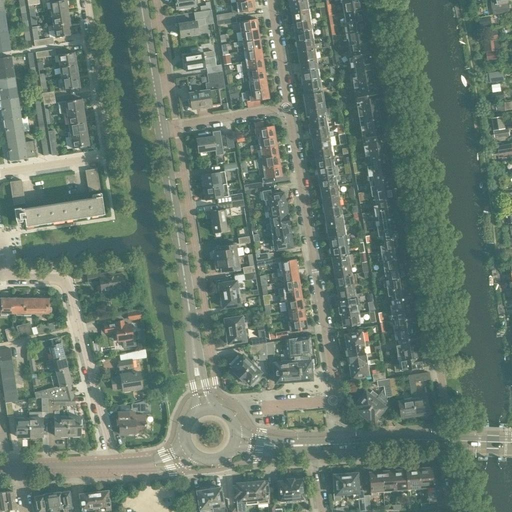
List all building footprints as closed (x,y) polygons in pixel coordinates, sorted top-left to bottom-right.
[(66,0),(49,3),(51,15),(67,12),(66,0)] [(173,0),(175,10),(176,10),(176,9),(194,6),(195,7),(194,0),(173,0)] [(252,0),(250,0),(235,3),(237,13),(254,10),(252,0)] [(290,8),(291,13),(308,10),(306,0),(288,3),(289,7),(290,8)] [(343,3),(344,13),(364,10),(363,6),(361,7),(360,0),(343,3)] [(511,0),(496,0),(498,8),(492,9),(493,15),(510,12),(509,3),(511,2),(511,0)] [(28,10),(31,29),(36,29),(33,10),(28,10)] [(195,22),(178,24),(180,37),(197,34),(196,26),(204,25),(203,19),(212,18),(211,10),(194,13),(195,22)] [(291,13),(293,23),(309,20),(308,10),(291,13)] [(344,13),(346,23),(363,20),(362,14),(364,14),(364,10),(344,13)] [(51,15),(53,26),(69,23),(67,12),(51,15)] [(239,22),(240,32),(257,30),(255,19),(250,20),(249,17),(240,19),(240,22),(239,22)] [(293,23),(294,32),(311,30),(309,20),(293,23)] [(346,23),(347,33),(365,30),(363,20),(346,23)] [(69,23),(53,26),(47,27),(48,31),(53,30),(54,38),(71,35),(69,23)] [(240,32),(242,42),(258,39),(257,30),(240,32)] [(294,32),(296,42),(313,40),(311,30),(294,32)] [(347,33),(349,43),(367,40),(365,30),(347,33)] [(6,31),(0,31),(0,52),(9,51),(6,31)] [(52,38),(38,40),(33,41),(34,47),(53,44),(52,38)] [(242,46),(243,52),(260,49),(258,39),(242,42),(233,44),(234,47),(242,46)] [(296,42),(298,52),(314,49),(322,48),(321,43),(313,44),(313,40),(296,42)] [(349,43),(351,53),(370,49),(368,49),(367,40),(349,43)] [(243,52),(245,62),(262,59),(260,49),(243,52)] [(298,52),(299,62),(316,59),(314,49),(298,52)] [(349,53),(350,63),(370,60),(369,57),(371,57),(370,49),(351,53),(349,53)] [(35,53),(36,59),(55,56),(54,50),(35,53)] [(55,68),(59,67),(76,65),(74,53),(57,55),(58,63),(54,63),(55,68)] [(205,68),(206,74),(221,71),(220,65),(215,66),(214,57),(202,59),(201,53),(183,56),(185,71),(205,68)] [(0,58),(0,79),(13,77),(10,57),(0,58)] [(240,63),(242,72),(263,69),(262,59),(245,62),(240,63)] [(299,62),(301,72),(317,69),(322,68),(322,63),(317,64),(316,59),(299,62)] [(350,63),(352,73),(371,70),(370,60),(350,63)] [(59,67),(61,79),(78,76),(76,65),(59,67)] [(243,82),(248,81),(265,78),(263,69),(242,72),(243,78),(242,78),(243,82)] [(300,77),(301,82),(319,79),(317,69),(301,72),(301,76),(300,77)] [(352,73),(353,83),(373,80),(371,70),(352,73)] [(221,71),(206,74),(208,83),(205,83),(206,90),(189,93),(191,109),(210,106),(220,104),(218,89),(224,88),(222,76),(221,71)] [(78,76),(61,79),(63,91),(79,88),(78,76)] [(0,79),(0,100),(16,98),(13,77),(0,79)] [(248,81),(250,91),(266,88),(265,78),(248,81)] [(303,87),(304,91),(321,89),(319,79),(301,82),(302,86),(303,87)] [(353,83),(356,97),(377,94),(376,88),(374,88),(373,80),(353,83)] [(266,88),(250,91),(251,97),(249,97),(250,101),(251,107),(259,106),(258,100),(268,98),(266,88)] [(303,95),(304,106),(323,103),(321,89),(304,91),(304,94),(303,95)] [(356,99),(358,111),(378,108),(376,99),(378,99),(378,96),(377,94),(356,97),(356,99)] [(0,100),(0,110),(2,121),(19,118),(16,98),(0,100)] [(61,115),(66,114),(83,111),(81,99),(58,103),(59,110),(60,111),(61,115)] [(308,117),(308,120),(325,117),(329,116),(328,106),(324,107),(323,104),(323,103),(304,106),(305,107),(306,117),(308,117)] [(358,111),(360,121),(379,118),(378,108),(358,111)] [(66,114),(68,125),(85,123),(83,111),(66,114)] [(308,125),(309,130),(327,127),(325,117),(308,120),(309,124),(308,125)] [(2,121),(5,141),(23,138),(19,118),(2,121)] [(360,121),(361,131),(381,128),(379,118),(360,121)] [(257,133),(258,139),(274,136),(273,126),(263,128),(262,122),(253,123),(254,129),(255,134),(257,133)] [(68,125),(70,137),(87,134),(85,123),(68,125)] [(311,135),(312,139),(328,137),(333,136),(333,131),(328,132),(327,127),(309,130),(309,134),(311,135)] [(361,131),(363,141),(384,138),(383,131),(381,131),(381,128),(361,131)] [(212,137),(196,139),(198,152),(214,150),(215,156),(223,155),(219,131),(211,132),(212,137)] [(87,134),(70,137),(72,149),(88,146),(87,134)] [(256,149),(259,149),(276,146),(274,136),(258,139),(259,145),(255,146),(250,147),(250,150),(256,149)] [(55,137),(48,138),(51,156),(57,155),(55,137)] [(312,139),(313,149),(330,146),(328,137),(312,139)] [(23,138),(5,141),(8,161),(36,157),(33,141),(23,143),(23,138)] [(363,141),(364,151),(384,148),(383,139),(384,138),(363,141)] [(498,147),(500,154),(511,152),(511,145),(498,147)] [(259,149),(261,159),(278,156),(276,146),(259,149)] [(313,149),(315,159),(332,156),(330,146),(313,149)] [(364,151),(366,161),(386,158),(384,148),(364,151)] [(256,159),(257,169),(279,166),(278,156),(261,159),(256,159)] [(315,159),(317,169),(333,166),(332,156),(315,159)] [(366,161),(368,171),(387,168),(386,158),(366,161)] [(279,166),(257,169),(258,175),(263,174),(264,178),(261,179),(262,184),(275,181),(274,177),(281,176),(279,166)] [(317,169),(318,179),(335,176),(333,166),(317,169)] [(368,171),(369,181),(391,178),(390,174),(388,175),(387,168),(368,171)] [(85,170),(86,178),(98,176),(96,169),(85,170)] [(201,175),(203,188),(220,185),(219,178),(224,177),(224,172),(218,173),(201,175)] [(86,178),(87,185),(99,183),(98,176),(86,178)] [(318,179),(320,189),(337,186),(335,176),(318,179)] [(369,181),(371,191),(391,188),(389,182),(391,181),(391,178),(369,181)] [(9,182),(10,190),(22,188),(21,180),(9,182)] [(244,185),(245,191),(246,190),(250,190),(263,187),(262,182),(244,185)] [(87,185),(88,192),(100,191),(99,183),(87,185)] [(220,185),(203,188),(205,201),(217,199),(222,198),(227,197),(227,192),(221,192),(220,185)] [(320,189),(321,199),(338,196),(337,186),(320,189)] [(22,188),(10,190),(12,198),(23,196),(22,188)] [(371,191),(372,201),(392,198),(391,188),(371,191)] [(265,200),(266,207),(285,204),(283,193),(270,195),(269,190),(262,192),(262,196),(263,201),(265,200)] [(229,196),(230,203),(242,201),(241,194),(229,196)] [(23,196),(12,198),(13,206),(25,204),(23,196)] [(21,222),(21,219),(24,218),(25,227),(103,214),(100,196),(94,197),(95,200),(23,212),(23,209),(20,209),(20,208),(13,209),(15,220),(16,222),(21,222)] [(222,198),(217,199),(218,205),(230,203),(229,196),(227,197),(222,198)] [(321,204),(321,209),(340,206),(338,196),(321,199),(322,203),(321,204)] [(372,201),(374,211),(394,208),(392,198),(372,201)] [(267,212),(268,218),(287,215),(287,214),(286,214),(285,204),(266,207),(263,207),(264,212),(267,212)] [(324,214),(325,218),(341,215),(340,206),(321,209),(322,213),(324,214)] [(374,211),(376,221),(397,217),(397,214),(395,215),(394,208),(374,211)] [(214,233),(215,237),(219,236),(219,233),(226,232),(223,217),(230,216),(229,209),(204,213),(205,219),(211,218),(213,234),(214,233)] [(268,218),(270,229),(289,225),(287,215),(268,218)] [(324,224),(325,228),(343,225),(341,215),(325,218),(325,222),(324,224)] [(376,221),(377,231),(397,228),(396,221),(398,221),(397,217),(376,221)] [(270,229),(272,239),(290,236),(288,226),(289,226),(289,225),(270,229)] [(327,234),(328,238),(345,235),(343,225),(325,228),(326,233),(327,234)] [(377,231),(379,241),(399,238),(397,228),(377,231)] [(328,238),(329,248),(346,245),(345,240),(349,239),(348,235),(345,235),(328,238)] [(290,236),(272,239),(273,246),(271,246),(271,251),(292,247),(290,236)] [(379,241),(380,251),(400,248),(399,238),(379,241)] [(213,252),(214,260),(237,257),(235,244),(215,247),(216,252),(213,252)] [(329,248),(331,258),(348,255),(346,245),(329,248)] [(380,251),(382,261),(404,257),(403,254),(401,254),(400,248),(380,251)] [(256,262),(264,260),(268,260),(267,253),(259,255),(260,258),(256,258),(256,262)] [(331,258),(333,267),(349,265),(353,264),(352,254),(348,255),(331,258)] [(242,268),(243,274),(254,272),(251,255),(247,255),(248,267),(242,268)] [(237,257),(214,260),(216,269),(218,269),(219,273),(239,270),(237,257)] [(382,261),(384,271),(403,267),(402,261),(404,260),(404,257),(382,261)] [(277,273),(280,273),(296,270),(295,260),(278,263),(279,269),(276,269),(277,273)] [(333,267),(334,277),(351,275),(349,265),(333,267)] [(381,271),(383,281),(405,278),(403,267),(384,271),(381,271)] [(280,273),(281,282),(298,280),(296,270),(280,273)] [(122,288),(120,273),(112,275),(112,272),(99,274),(99,272),(86,274),(88,282),(99,281),(101,294),(110,292),(110,290),(122,288)] [(254,272),(243,274),(244,281),(255,279),(254,272)] [(334,277),(336,287),(353,284),(351,275),(334,277)] [(386,287),(387,291),(407,288),(405,278),(383,281),(384,288),(386,287)] [(278,289),(279,293),(299,289),(298,280),(281,282),(282,289),(278,289)] [(218,284),(220,296),(239,293),(237,281),(218,284)] [(336,287),(337,297),(354,294),(353,284),(336,287)] [(387,291),(389,300),(410,297),(409,292),(407,292),(407,288),(387,291)] [(283,295),(285,302),(301,299),(299,289),(279,293),(280,296),(283,295)] [(239,293),(220,296),(222,308),(241,305),(239,293)] [(336,301),(337,307),(356,304),(354,294),(337,297),(338,300),(336,301)] [(389,300),(390,311),(410,307),(409,303),(411,302),(410,297),(389,300)] [(0,313),(11,313),(11,298),(0,298),(0,313)] [(11,313),(23,313),(23,298),(11,298),(11,313)] [(23,313),(34,313),(34,299),(23,298),(23,313)] [(34,299),(34,313),(48,313),(48,299),(34,299)] [(285,302),(286,312),(303,309),(301,299),(285,302)] [(134,302),(120,305),(121,312),(135,309),(134,302)] [(340,314),(341,317),(358,314),(356,304),(337,307),(338,314),(340,314)] [(390,311),(392,321),(413,317),(412,312),(411,312),(410,307),(390,311)] [(286,312),(288,322),(304,319),(303,309),(286,312)] [(126,313),(127,319),(131,318),(132,320),(140,319),(138,311),(126,313)] [(358,314),(341,317),(342,327),(359,324),(358,314)] [(224,320),(225,331),(246,328),(245,323),(243,323),(242,317),(224,320)] [(392,321),(393,331),(413,327),(412,322),(414,322),(413,317),(392,321)] [(304,319),(288,322),(289,332),(306,329),(304,319)] [(103,325),(104,332),(115,331),(117,341),(122,340),(123,348),(134,346),(132,332),(130,332),(129,325),(122,326),(122,321),(115,322),(115,323),(103,325)] [(29,323),(23,325),(26,336),(37,334),(36,327),(31,328),(29,323)] [(48,324),(36,327),(37,334),(49,331),(48,324)] [(26,336),(23,325),(16,326),(19,338),(26,336)] [(393,331),(395,341),(417,337),(416,332),(414,332),(413,327),(393,331)] [(4,330),(8,342),(14,340),(11,328),(4,330)] [(246,328),(225,331),(227,344),(246,341),(245,334),(247,333),(246,328)] [(251,339),(252,346),(262,344),(265,344),(266,343),(264,330),(257,331),(259,338),(251,339)] [(344,335),(345,346),(363,343),(361,332),(344,335)] [(297,338),(300,381),(311,380),(310,370),(312,369),(311,361),(310,361),(309,355),(311,355),(309,336),(297,338)] [(395,341),(397,351),(416,347),(415,342),(417,342),(417,337),(395,341)] [(284,341),(285,350),(285,352),(288,382),(300,381),(297,338),(284,341)] [(346,350),(347,357),(365,354),(364,347),(368,346),(368,342),(363,343),(345,346),(346,350)] [(48,346),(52,360),(64,357),(60,343),(48,346)] [(250,353),(258,352),(261,349),(263,349),(262,344),(252,346),(249,346),(250,353)] [(397,351),(398,360),(420,357),(418,357),(416,347),(397,351)] [(288,382),(285,352),(285,350),(282,350),(283,355),(280,355),(281,363),(273,364),(274,383),(288,382)] [(348,364),(349,368),(367,365),(382,362),(381,358),(369,361),(366,361),(365,354),(347,357),(348,364)] [(231,371),(237,378),(251,364),(242,355),(238,359),(236,358),(230,364),(232,366),(230,367),(233,369),(231,371)] [(54,366),(55,373),(67,370),(64,357),(52,360),(45,362),(46,368),(54,366)] [(420,357),(398,360),(400,371),(420,368),(419,364),(421,364),(420,357)] [(111,379),(112,390),(122,388),(122,390),(140,388),(138,372),(132,373),(131,368),(132,368),(131,360),(118,362),(119,370),(121,370),(122,375),(120,375),(120,378),(111,379)] [(251,364),(237,378),(244,384),(246,382),(248,384),(249,383),(251,385),(258,378),(256,377),(259,373),(251,364)] [(367,365),(349,368),(351,379),(368,376),(367,365)] [(55,373),(59,387),(70,384),(71,384),(67,370),(55,373)] [(408,376),(412,399),(414,415),(429,413),(426,397),(422,398),(421,391),(416,392),(414,382),(423,380),(422,373),(408,376)] [(389,385),(391,396),(397,395),(395,380),(400,379),(400,377),(394,378),(388,379),(389,385)] [(45,390),(34,393),(35,398),(41,398),(47,398),(47,403),(53,403),(53,408),(58,408),(58,406),(64,406),(64,402),(63,402),(63,397),(73,397),(72,392),(75,392),(74,388),(71,389),(70,384),(56,388),(56,387),(51,389),(45,390)] [(389,385),(384,386),(384,388),(380,393),(386,397),(391,396),(389,385)] [(356,411),(362,415),(375,399),(378,396),(372,391),(369,395),(365,392),(355,405),(356,406),(355,407),(357,408),(356,411)] [(74,397),(73,397),(63,397),(63,402),(64,402),(64,406),(74,405),(74,397)] [(28,412),(28,418),(29,436),(42,436),(41,418),(47,418),(47,403),(47,398),(41,398),(41,412),(28,412)] [(375,399),(362,415),(369,421),(370,419),(372,420),(373,419),(374,420),(385,407),(375,399)] [(414,415),(412,399),(398,401),(400,418),(414,415)] [(144,401),(131,404),(131,410),(137,410),(137,412),(145,412),(144,401)] [(47,403),(47,418),(53,418),(54,436),(67,435),(66,417),(58,418),(58,408),(53,408),(53,403),(47,403)] [(128,413),(115,413),(116,426),(118,426),(119,434),(134,434),(134,432),(144,432),(144,416),(128,416),(128,413)] [(66,417),(67,435),(80,435),(79,417),(66,417)] [(29,436),(28,418),(15,419),(16,437),(29,436)] [(426,487),(428,503),(420,504),(421,509),(437,507),(436,502),(434,489),(433,489),(432,473),(431,473),(430,468),(425,468),(425,466),(418,467),(419,487),(426,487)] [(407,488),(419,487),(418,467),(410,468),(410,469),(406,470),(407,488)] [(395,489),(407,488),(406,470),(405,470),(405,468),(398,469),(398,470),(393,471),(395,489)] [(383,490),(395,489),(393,471),(389,471),(389,469),(381,470),(383,490)] [(375,491),(383,490),(381,470),(374,471),(374,473),(369,473),(370,493),(375,493),(375,491)] [(345,474),(346,493),(352,493),(352,500),(358,499),(359,511),(364,511),(363,498),(358,498),(356,473),(345,474)] [(340,494),(346,493),(345,474),(337,475),(337,474),(332,474),(333,479),(334,479),(334,490),(333,490),(334,501),(338,501),(340,498),(340,494)] [(293,481),(289,481),(291,499),(302,498),(301,480),(299,478),(294,479),(293,481)] [(291,499),(289,481),(286,481),(284,480),(279,480),(277,482),(279,500),(291,499)] [(262,481),(254,482),(256,500),(267,499),(266,483),(262,483),(262,481)] [(243,482),(243,483),(245,501),(256,500),(254,482),(243,482)] [(245,501),(243,483),(236,484),(236,486),(232,486),(234,502),(236,502),(237,511),(238,511),(243,511),(244,511),(246,511),(245,501)] [(211,511),(226,511),(225,509),(223,509),(220,488),(216,488),(216,487),(208,488),(211,511)] [(199,511),(202,511),(211,511),(208,488),(200,489),(200,491),(196,491),(199,511)] [(60,492),(63,509),(62,511),(67,511),(67,509),(71,508),(69,491),(60,492)] [(110,511),(107,491),(79,495),(80,511),(85,511),(92,510),(98,509),(98,511),(110,511)] [(8,511),(5,492),(0,492),(0,511),(8,511)] [(15,511),(13,492),(5,492),(8,511),(15,511)] [(58,511),(58,510),(63,509),(60,492),(51,493),(53,511),(58,511)] [(50,511),(53,511),(51,493),(42,494),(42,495),(45,511),(46,511),(50,511)] [(45,511),(42,495),(33,496),(35,511),(45,511)]
